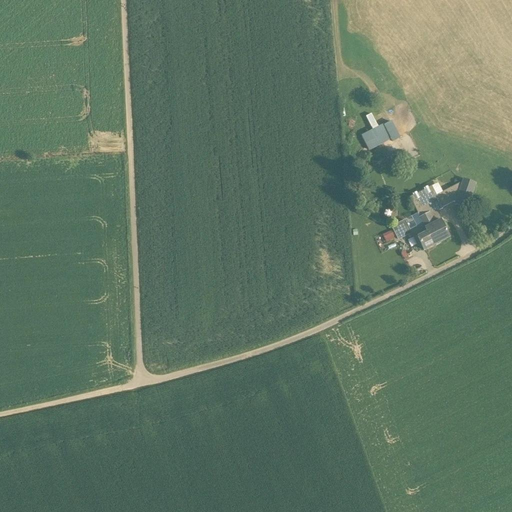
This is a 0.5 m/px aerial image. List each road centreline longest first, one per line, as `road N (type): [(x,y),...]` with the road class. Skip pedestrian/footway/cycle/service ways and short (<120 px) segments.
road 1 (residential): [(140,383),(225,363),(362,309),(511,223)]
road 2 (residential): [(140,383),(124,0)]
road 3 (track): [(0,414),(140,383)]
